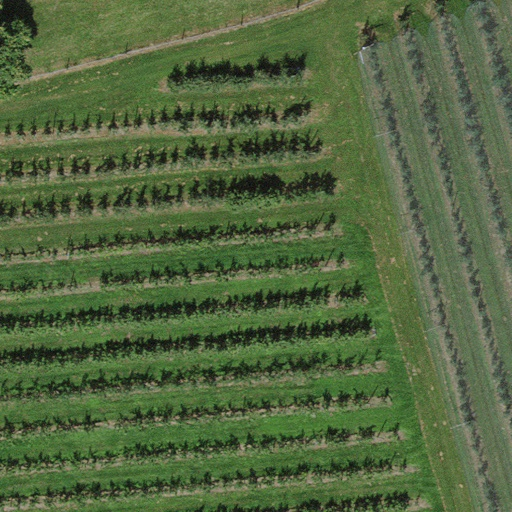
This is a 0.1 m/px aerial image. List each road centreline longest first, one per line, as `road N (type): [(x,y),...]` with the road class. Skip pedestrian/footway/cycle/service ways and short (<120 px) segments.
road 1 (track): [(323,21),(459,511)]
road 2 (track): [(0,105),(376,0)]
